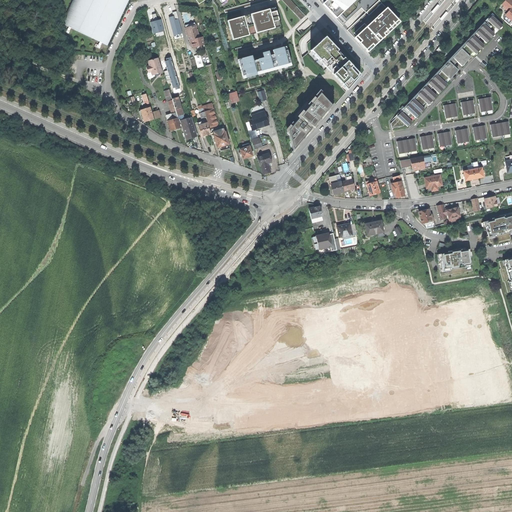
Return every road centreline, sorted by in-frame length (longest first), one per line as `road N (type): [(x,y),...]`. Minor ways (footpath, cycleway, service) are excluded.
road 1 (secondary): [(88,511),(139,368),(275,200)]
road 2 (secondary): [(298,193),(464,0)]
road 3 (residential): [(211,160),(152,137),(112,101),(108,67),(130,16),(161,0)]
road 4 (secondary): [(214,185),(0,100)]
road 5 (residential): [(408,131),(501,111),(501,94),(474,63)]
road 6 (secondary): [(377,70),(283,178)]
road 7 (track): [(136,511),(147,445),(178,393)]
road 8 (residential): [(405,204),(422,232),(489,249),(511,246)]
